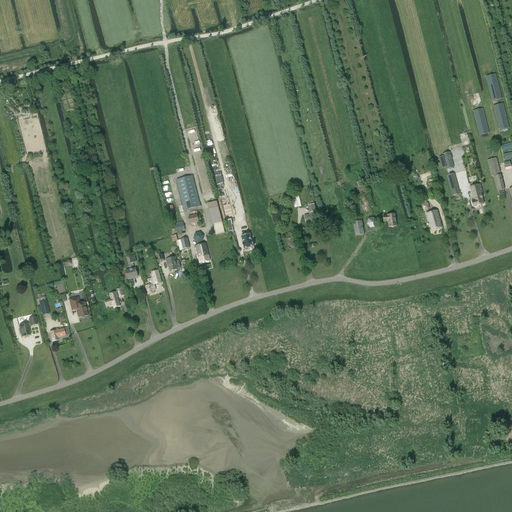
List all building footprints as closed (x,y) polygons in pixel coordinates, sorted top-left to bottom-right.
[(492,101),(501,99),(495,74),(486,77),(492,101)] [(500,130),(509,128),(503,104),(493,106),(500,130)] [(480,135),(489,133),(483,109),(473,111),(480,135)] [(503,151),(511,148),(511,142),(501,145),(503,151)] [(443,157),(439,158),(442,168),(444,168),(445,167),(446,170),(454,167),(450,153),(442,155),(443,157)] [(498,191),(504,189),(496,158),(488,160),(492,175),(493,175),(498,191)] [(454,174),(447,176),(452,196),(460,194),(454,174)] [(200,206),(192,175),(176,179),(184,210),(200,206)] [(431,183),(428,184),(431,194),(437,192),(434,182),(431,183)] [(480,184),(470,187),(474,200),(471,201),(473,207),(484,204),(481,195),(483,195),(480,184)] [(365,210),(371,208),(369,202),(368,202),(365,194),(367,194),(364,186),(358,188),(365,210)] [(218,206),(217,201),(207,204),(209,209),(213,225),(214,224),(217,235),(225,233),(218,206)] [(313,212),(316,211),(314,204),(308,206),(310,214),(304,216),(306,223),(315,220),(313,212)] [(431,230),(442,227),(437,211),(427,214),(431,230)] [(190,224),(199,222),(197,214),(189,217),(190,224)] [(392,229),(394,228),(396,227),(394,215),(387,216),(387,217),(383,218),(384,223),(388,222),(389,228),(392,228),(392,229)] [(371,228),(376,227),(377,222),(374,218),(368,219),(367,224),(371,228)] [(355,236),(364,235),(362,221),(353,222),(355,236)] [(175,232),(185,230),(183,223),(173,226),(175,232)] [(195,234),(194,239),(197,243),(202,241),(204,236),(200,232),(195,234)] [(250,234),(241,236),(243,243),(242,244),(244,249),(254,246),(252,241),(250,234)] [(187,238),(178,241),(180,250),(190,247),(187,238)] [(200,263),(210,261),(206,244),(196,246),(200,263)] [(175,257),(168,259),(166,259),(167,264),(168,264),(170,271),(178,269),(176,262),(177,261),(175,257)] [(125,271),(127,276),(127,279),(137,277),(137,276),(135,268),(125,271)] [(147,280),(149,286),(146,287),(148,294),(154,293),(153,290),(155,290),(154,286),(155,284),(161,283),(158,271),(151,273),(153,278),(147,280)] [(112,299),(105,301),(106,306),(113,304),(114,308),(120,306),(117,297),(119,297),(118,292),(116,292),(110,294),(112,299)] [(79,304),(78,298),(69,300),(72,311),(77,309),(78,318),(81,317),(81,318),(85,317),(84,316),(87,316),(86,309),(85,302),(79,304)] [(49,313),(46,301),(39,302),(42,315),(49,313)] [(35,317),(29,319),(30,323),(31,326),(37,325),(35,317)] [(20,329),(19,329),(20,334),(21,334),(22,337),(24,336),(25,337),(28,337),(28,336),(30,335),(28,326),(31,326),(30,323),(28,324),(28,323),(19,325),(20,329)] [(58,337),(70,335),(68,328),(56,330),(56,329),(54,329),(54,331),(50,332),(52,342),(58,340),(58,337)]
